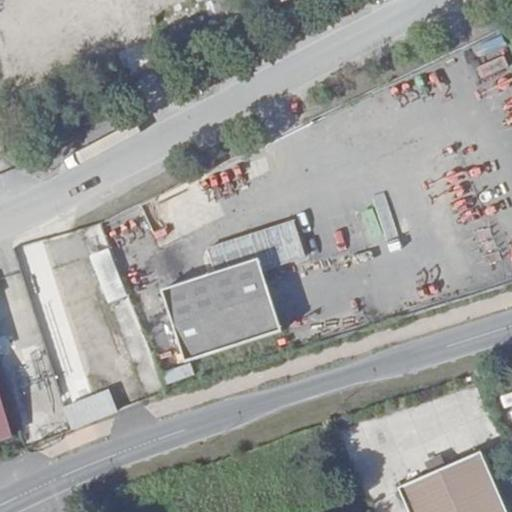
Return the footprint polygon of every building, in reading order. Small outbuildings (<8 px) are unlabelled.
[(173,46),(208,32),(196,3),(162,17),(173,46)] [(23,42),(27,59),(94,42),(90,25),(23,42)] [(268,266),(271,279),(315,268),(305,230),(218,252),(224,277),(268,266)] [(179,332),(186,364),(287,340),(271,279),(268,266),(224,277),(169,290),(179,332)] [(180,366),(186,364),(179,332),(173,333),(180,366)] [(64,411),(71,430),(115,413),(107,392),(64,411)] [(0,443),(12,440),(0,399),(0,443)] [(506,511),(478,443),(395,479),(409,511),(506,511)]
